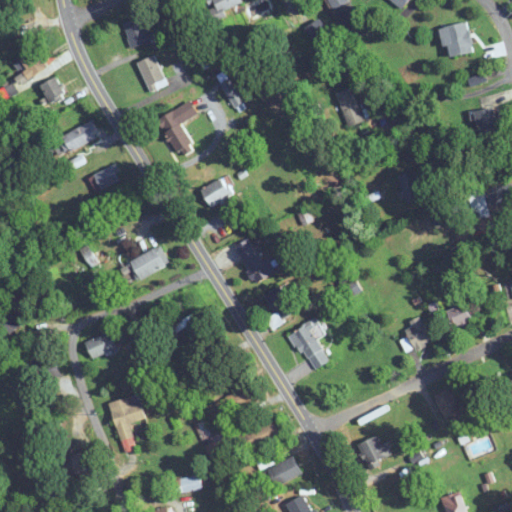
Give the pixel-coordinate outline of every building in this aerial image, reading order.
[(206,0),(215,18),(225,13),(224,11),(244,2),(242,0),(206,0)] [(327,0),(334,10),(349,1),(348,0),(327,0)] [(391,0),(401,9),(410,0),(391,0)] [(160,22),(167,36),(187,26),(180,12),(160,22)] [(151,41),(142,17),(123,24),(133,48),(151,41)] [(306,29),(319,48),(332,39),(319,20),(306,29)] [(441,29),(449,58),(475,51),(467,22),(441,29)] [(19,79),(35,84),(42,60),(22,54),(18,68),(22,69),(19,79)] [(151,92),(168,85),(156,55),(139,62),(151,92)] [(51,104),(67,95),(57,76),(41,84),(51,104)] [(244,103),(233,78),(222,82),(233,107),(244,103)] [(347,126),(363,122),(354,88),(338,93),(347,126)] [(195,148),(182,123),(199,114),(192,101),(159,119),(180,157),(195,148)] [(488,145),(503,140),(493,107),(478,111),(488,145)] [(100,138),(93,122),(52,141),(59,156),(100,138)] [(401,174),(407,202),(423,199),(417,171),(401,174)] [(234,193),(221,177),(201,192),(214,208),(234,193)] [(489,207),(511,201),(511,183),(485,190),(489,207)] [(452,223),(474,213),(466,196),(445,205),(452,223)] [(511,254),(511,237),(500,239),(504,256),(511,254)] [(264,262),(250,238),(235,247),(257,283),(276,272),(268,259),(264,262)] [(170,266),(162,246),(130,259),(138,278),(170,266)] [(267,319),(272,330),(298,317),(282,285),(265,294),(276,314),(267,319)] [(456,328),(472,319),(464,304),(448,312),(456,328)] [(16,313),(0,319),(0,331),(3,339),(23,331),(16,313)] [(171,329),(175,336),(199,319),(194,313),(171,329)] [(331,361),(312,330),(319,325),(316,319),(291,334),(313,371),(331,361)] [(405,327),(417,351),(433,343),(421,319),(405,327)] [(87,338),(90,356),(116,351),(113,334),(87,338)] [(61,375),(55,359),(39,365),(45,381),(61,375)] [(260,397),(250,383),(219,405),(228,419),(260,397)] [(446,419),(463,410),(453,391),(436,400),(446,419)] [(111,402),(124,452),(136,449),(129,423),(145,419),(139,395),(111,402)] [(280,438),(275,421),(241,433),(246,449),(280,438)] [(393,457),(380,434),(359,445),(371,469),(393,457)] [(88,451),(59,459),(64,478),(93,470),(88,451)] [(302,473),(294,457),(268,470),(276,486),(302,473)] [(202,487),(200,475),(170,482),(173,494),(202,487)] [(444,497),(447,511),(467,511),(463,493),(444,497)] [(316,511),(309,494),(289,502),(293,511),(316,511)]
